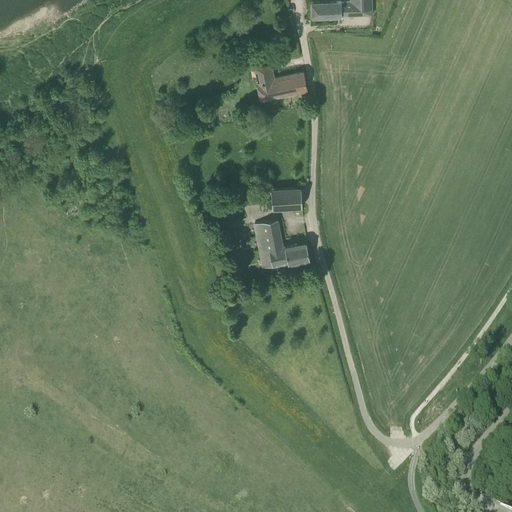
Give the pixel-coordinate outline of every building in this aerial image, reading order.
[(372,15),(371,0),(349,0),(350,0),(341,1),(313,2),(312,2),(312,3),(311,3),(311,15),(313,17),(341,16),(372,15)] [(275,78),(272,62),(253,66),(254,71),(255,71),(257,80),(256,81),(260,98),(306,88),(303,72),(275,78)] [(302,206),(301,186),(272,188),(271,188),(272,207),(301,205),(301,206),(302,206)] [(284,245),(278,218),(254,223),(256,231),(255,231),(262,267),(273,265),(310,258),(306,241),(284,245)] [(246,236),(245,228),(238,229),(234,229),(235,238),(246,236)]
